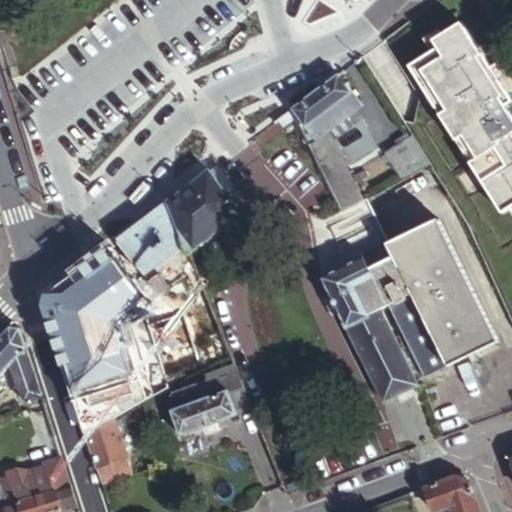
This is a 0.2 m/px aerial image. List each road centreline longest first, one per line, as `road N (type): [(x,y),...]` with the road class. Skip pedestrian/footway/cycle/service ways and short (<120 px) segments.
road 1 (residential): [(21,278),(203,106),(363,31),(393,0)]
road 2 (unknown): [(313,511),(222,265),(262,208),(222,97)]
road 3 (residential): [(21,278),(94,511)]
road 4 (residential): [(312,511),(474,452)]
road 5 (residential): [(0,152),(19,214),(21,278)]
